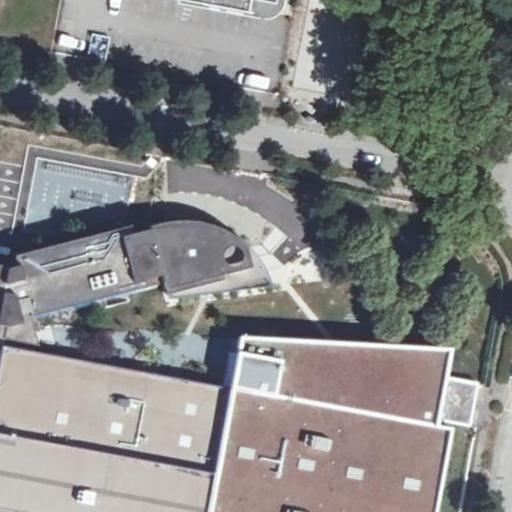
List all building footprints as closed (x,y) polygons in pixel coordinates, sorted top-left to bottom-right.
[(204,0),(262,10),(263,0),(282,0),(284,0),(283,0),(204,0)] [(93,35),(91,55),(104,56),(106,37),(93,35)] [(264,220),(260,253),(299,258),(307,195),(222,184),(218,214),(264,220)] [(0,272),(0,511),(207,511),(230,389),(223,388),(4,347),(5,340),(35,345),(37,341),(32,317),(164,284),(167,295),(225,281),(223,273),(249,266),(245,249),(238,243),(228,236),(207,227),(194,225),(173,224),(156,227),(150,229),(151,230),(133,235),(132,228),(124,231),(125,235),(17,263),(19,271),(6,274),(0,272)] [(464,270),(457,344),(487,347),(495,273),(464,270)] [(230,389),(207,511),(434,511),(450,429),(436,427),(437,421),(445,378),(450,352),(240,340),(237,355),(230,389)] [(229,354),(223,388),(230,389),(237,355),(229,354)] [(445,378),(437,421),(470,427),(477,384),(445,378)]
